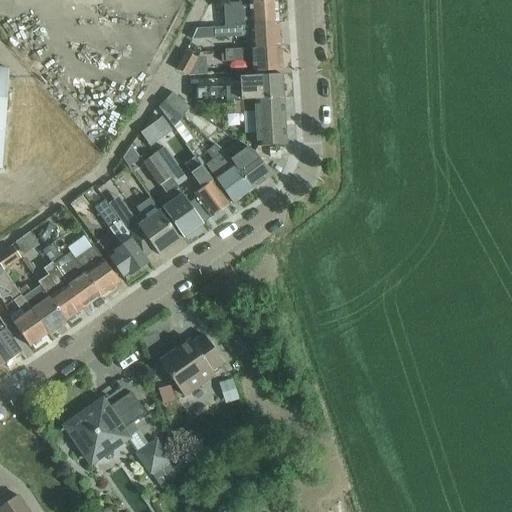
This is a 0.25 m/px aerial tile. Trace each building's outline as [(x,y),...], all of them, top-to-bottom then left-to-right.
[(223,5),(210,5),(197,29),(278,24),(276,1),(239,4),(240,15),(224,16),(223,5)] [(197,29),(192,39),(251,36),(251,49),(279,48),(278,24),(197,29)] [(251,49),(225,51),(226,62),(252,61),(253,73),(281,71),(279,48),(251,49)] [(186,51),(176,68),(189,76),(207,75),(206,57),(196,57),(186,51)] [(241,86),(196,89),(197,103),(254,99),(254,101),(283,99),(281,76),(253,78),(240,78),(241,86)] [(165,101),(182,116),(189,108),(173,93),(165,101)] [(254,101),(256,124),(257,148),(285,146),(284,122),(283,99),(254,101)] [(230,160),(232,163),(251,189),(270,176),(253,153),(239,142),(223,154),(230,160)] [(185,145),(175,152),(185,165),(184,166),(201,189),(194,194),(197,199),(193,202),(189,205),(202,223),(210,217),(211,218),(229,205),(220,193),(212,182),(195,158),(185,145)] [(164,148),(154,155),(176,186),(186,179),(164,148)] [(215,180),(232,203),(251,189),(232,163),(230,160),(223,154),(215,160),(219,164),(214,167),(203,152),(195,158),(212,182),(215,180)] [(157,201),(183,238),(183,239),(203,225),(202,223),(189,205),(176,186),(154,155),(143,163),(159,186),(160,185),(166,195),(157,201)] [(131,159),(117,171),(130,186),(144,174),(131,159)] [(126,210),(135,205),(125,187),(116,192),(126,210)] [(130,214),(119,222),(145,257),(154,251),(158,256),(180,240),(150,199),(137,209),(141,215),(133,220),(130,214)] [(145,257),(119,222),(104,201),(94,209),(120,246),(111,252),(113,254),(108,258),(123,278),(127,275),(129,276),(148,262),(145,257)] [(90,227),(72,238),(79,250),(97,239),(90,227)] [(30,233),(16,243),(25,256),(39,245),(30,233)] [(93,247),(75,259),(71,253),(64,258),(54,243),(43,252),(51,263),(83,308),(101,296),(119,283),(93,247)] [(0,254),(0,266),(3,270),(20,258),(12,247),(0,254)] [(48,275),(38,282),(40,286),(65,321),(83,308),(51,263),(43,269),(45,272),(48,275)] [(47,334),(18,291),(0,266),(0,298),(1,299),(10,297),(18,309),(10,315),(12,324),(29,347),(47,334)] [(26,285),(18,291),(47,334),(65,321),(40,286),(31,292),(26,285)] [(0,357),(5,364),(21,353),(0,322),(0,357)] [(180,348),(159,362),(162,366),(162,369),(166,375),(168,375),(183,397),(187,402),(204,390),(201,385),(213,376),(214,378),(227,369),(223,364),(203,335),(192,343),(190,341),(180,348)] [(107,409),(103,403),(108,399),(107,398),(60,431),(61,432),(67,428),(91,463),(127,438),(122,430),(146,414),(131,393),(107,409)] [(168,460),(156,442),(138,454),(150,472),(168,460)] [(29,511),(19,496),(0,508),(0,511),(29,511)]
